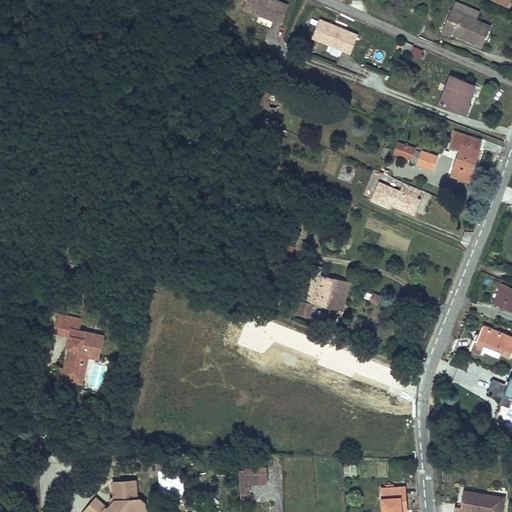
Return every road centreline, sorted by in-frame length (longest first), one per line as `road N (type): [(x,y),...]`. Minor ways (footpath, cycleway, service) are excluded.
road 1 (residential): [(427,383),(511,161)]
road 2 (residential): [(427,383),(295,334)]
road 3 (residential): [(429,511),(427,383)]
